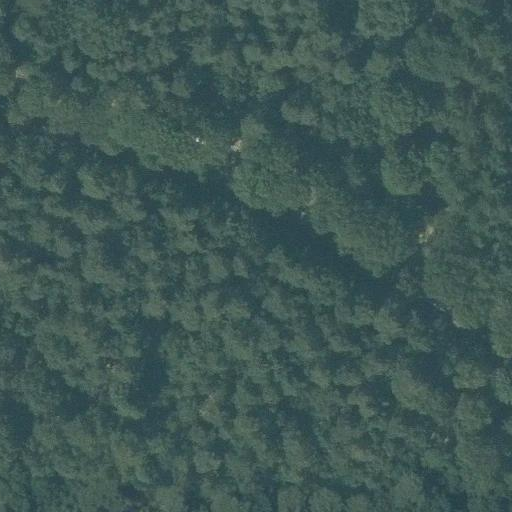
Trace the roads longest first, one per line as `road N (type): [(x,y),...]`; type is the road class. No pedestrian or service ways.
road 1 (secondary): [(511,323),(237,159),(121,114),(0,84)]
road 2 (unknown): [(255,0),(278,35),(308,125),(340,157),(414,183),(511,181)]
road 3 (track): [(420,0),(414,183),(423,264)]
